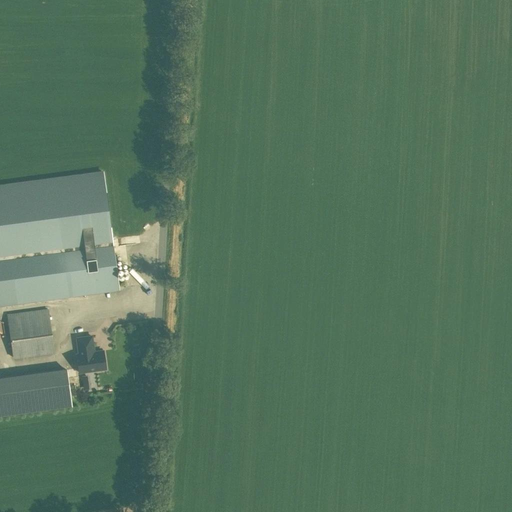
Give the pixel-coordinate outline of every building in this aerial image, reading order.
[(0,185),(0,303),(117,287),(102,172),(0,185)] [(13,359),(55,353),(49,309),(6,314),(13,359)] [(74,339),(79,373),(106,369),(103,350),(90,352),(88,337),(74,339)] [(100,372),(86,373),(89,391),(103,390),(100,372)] [(74,391),(41,392),(40,377),(27,377),(28,406),(74,405),(74,391)]
